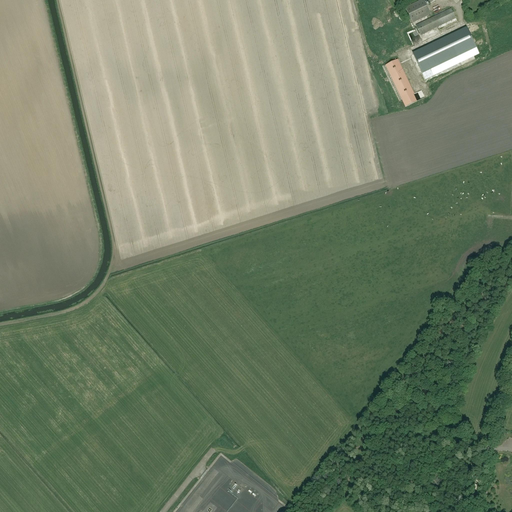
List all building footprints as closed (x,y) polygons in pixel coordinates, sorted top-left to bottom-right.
[(431,14),(424,0),(420,0),(405,8),(412,23),(431,14)] [(421,36),(456,19),(451,9),(416,26),(421,36)] [(476,47),(467,28),(413,54),(422,73),(476,47)] [(398,60),(386,66),(387,66),(403,100),(413,95),(397,61),(398,60)] [(235,471),(240,474),(245,464),(237,460),(234,466),(237,468),(235,471)] [(200,486),(180,511),(188,511),(205,490),(200,486)] [(255,494),(254,493),(253,496),(255,497),(254,499),(263,503),(266,497),(256,492),(255,494)] [(223,501),(234,509),(240,502),(230,494),(228,497),(227,496),(223,501)] [(259,505),(261,503),(253,497),(251,500),(259,505)]
